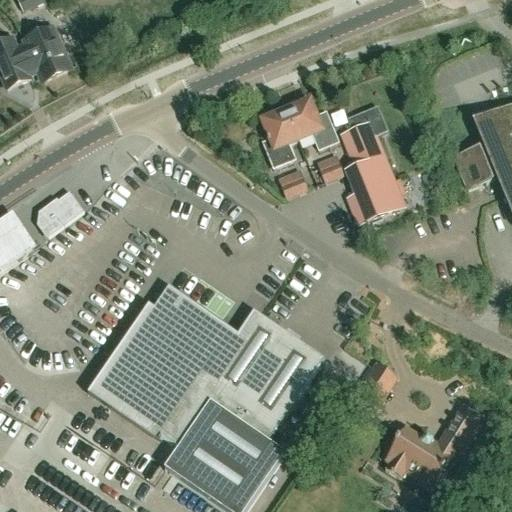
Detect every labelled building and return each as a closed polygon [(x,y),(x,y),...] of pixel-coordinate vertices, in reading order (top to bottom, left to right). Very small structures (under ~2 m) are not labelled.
[(20,0),(17,2),(22,14),(46,4),(44,0),(20,0)] [(24,45),(25,49),(17,53),(12,42),(0,47),(0,77),(8,94),(31,83),(30,80),(38,76),(43,87),(72,73),(53,32),(24,45)] [(286,112),(301,147),(313,141),(319,155),(339,146),(327,116),(317,120),(310,105),(302,108),(301,106),(286,112)] [(455,161),(469,193),(498,181),(511,214),(511,110),(475,126),(485,149),(455,161)] [(286,112),(269,119),(270,122),(262,125),(270,144),(263,147),(273,173),(296,163),(291,151),(301,147),(286,112)] [(350,135),(341,139),(355,173),(347,176),(367,224),(406,209),(375,137),(371,127),(350,135)] [(326,187),(343,180),(333,156),(316,164),(326,187)] [(290,202),(310,193),(302,174),(282,183),(290,202)] [(49,242),(84,216),(70,196),(41,218),(40,229),(39,229),(49,242)] [(0,220),(0,271),(37,247),(14,211),(0,220)] [(97,396),(179,452),(165,473),(222,511),(248,511),(286,457),(269,446),(325,364),(255,316),(235,343),(214,328),(217,324),(169,291),(97,396)] [(399,381),(377,367),(355,401),(378,415),(399,381)] [(393,448),(389,454),(390,457),(387,462),(392,464),(388,470),(404,480),(411,469),(424,477),(420,482),(434,491),(446,473),(449,476),(468,446),(470,448),(484,425),(461,411),(435,453),(431,451),(434,445),(434,442),(428,439),(425,439),(424,442),(406,431),(396,448),(393,448)] [(51,511),(79,468),(87,473),(108,438),(67,412),(48,442),(36,435),(0,492),(0,511),(51,511)]
